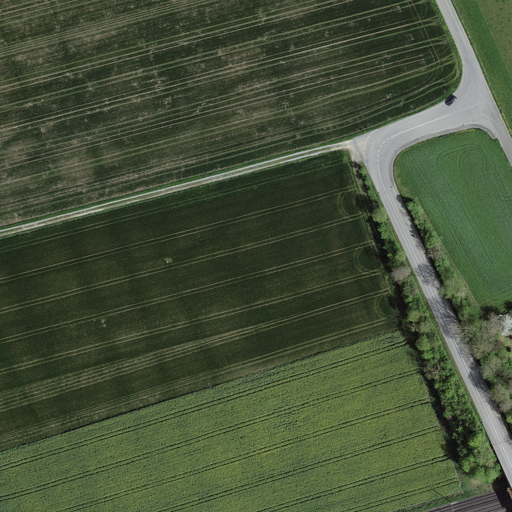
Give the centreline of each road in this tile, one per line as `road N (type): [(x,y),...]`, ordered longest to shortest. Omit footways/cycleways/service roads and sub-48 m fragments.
road 1 (residential): [(485,99),(391,137),(377,168),(511,467)]
road 2 (track): [(0,236),(356,141),(384,142)]
